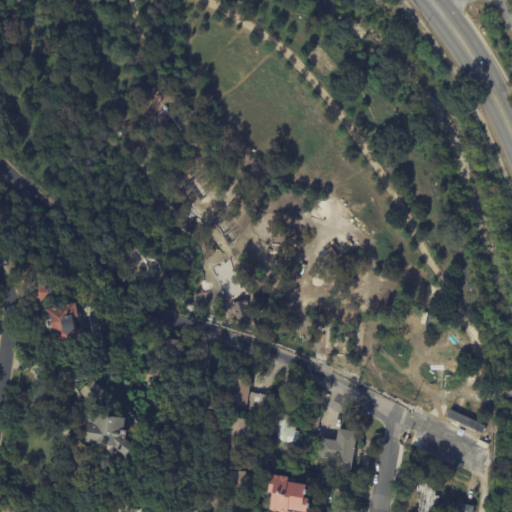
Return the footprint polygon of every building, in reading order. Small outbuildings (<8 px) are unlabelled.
[(41,302),(32,293),(41,284),(50,293),(41,302)] [(429,289),(440,291),(439,298),(427,295),(429,289)] [(248,304),(246,305),(249,315),(237,319),(234,309),(232,310),(230,304),(247,298),(248,304)] [(85,340),(85,341),(55,348),(50,327),(49,328),(47,320),(49,320),(46,309),(76,301),(79,316),(74,318),(76,329),(82,327),(85,340)] [(450,333),(459,335),(457,346),(447,344),(450,333)] [(158,355),(161,338),(183,342),(180,359),(158,355)] [(141,368),(161,370),(160,383),(143,382),(143,381),(141,381),(139,378),(140,368),(141,368)] [(247,377),(250,377),(248,393),(251,393),(254,393),(254,394),(263,395),(263,394),(270,396),(267,418),(257,417),(257,412),(225,408),(230,374),(247,377)] [(82,395),(94,382),(104,392),(92,405),(82,395)] [(322,407),(317,438),(306,436),(312,405),(322,407)] [(274,414),(297,418),(295,431),(300,432),(298,445),(277,441),(278,434),(270,433),(273,414),(274,414)] [(125,420),(123,432),(126,433),(125,441),(134,447),(125,458),(113,448),(95,446),(95,443),(86,442),(89,416),(125,420)] [(250,421),(247,454),(238,453),(237,467),(224,466),(225,452),(223,452),(226,419),(250,421)] [(340,430),(357,433),(351,475),(332,472),(334,460),(318,457),(321,439),(337,442),(338,430),(340,430)] [(241,507),(223,507),(222,473),(245,473),(245,507),(241,507)] [(276,476),(279,476),(279,477),(281,477),(281,476),(289,477),(289,479),(290,479),(289,483),(308,486),(307,491),(308,491),(307,496),(306,496),(305,499),(310,500),(309,506),(310,506),(310,510),(308,510),(308,511),(298,511),(288,510),(288,511),(273,511),(270,510),(273,494),(269,493),(271,476),(274,476),(274,475),(276,476)] [(433,486),(432,489),(436,489),(435,496),(439,496),(436,511),(418,511),(421,492),(419,492),(421,476),(434,478),(433,486)] [(466,504),(474,506),(473,511),(456,511),(457,509),(456,508),(457,501),(460,502),(460,504),(466,504)]
